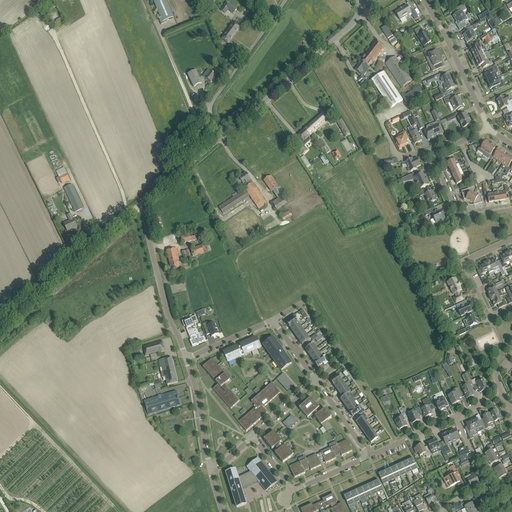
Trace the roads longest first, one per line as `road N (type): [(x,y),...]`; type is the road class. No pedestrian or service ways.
road 1 (unclassified): [(221,136),(351,24),(362,2)]
road 2 (unclassified): [(0,326),(141,202)]
road 3 (residential): [(185,358),(273,319),(316,381)]
road 4 (residential): [(185,358),(164,306),(141,202)]
road 5 (unclassified): [(221,136),(210,104),(285,0)]
road 6 (residential): [(252,437),(291,489),(365,454)]
road 7 (residential): [(511,308),(490,316),(465,266),(511,237)]
